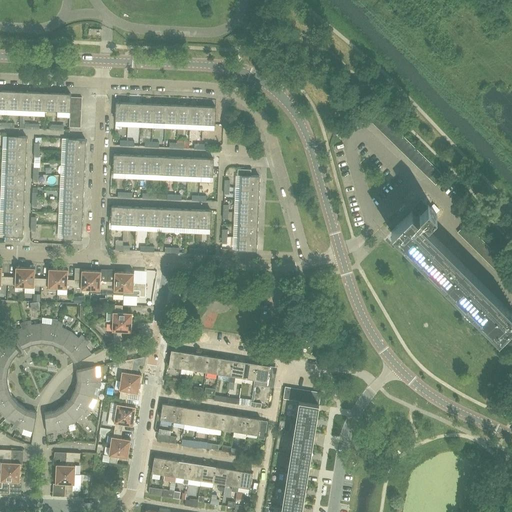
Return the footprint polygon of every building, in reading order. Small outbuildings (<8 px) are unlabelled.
[(0,90),(0,107),(8,108),(9,91),(0,90)] [(9,91),(8,108),(13,108),(21,109),(21,91),(9,91)] [(21,91),(21,109),(33,109),(34,92),(21,91)] [(34,92),(33,109),(45,110),(46,93),(34,92)] [(46,93),(45,110),(58,110),(59,93),(46,93)] [(59,93),(58,110),(70,111),(70,109),(70,103),(71,97),(71,94),(59,93)] [(116,120),(128,120),(129,103),(116,102),(116,120)] [(128,120),(141,121),(141,103),(129,103),(128,120)] [(141,121),(153,121),(154,104),(141,103),(141,121)] [(153,121),(165,122),(166,104),(154,104),(153,121)] [(165,122),(177,122),(178,105),(166,104),(165,122)] [(177,122),(190,123),(190,105),(178,105),(177,122)] [(190,123),(202,123),(203,106),(190,105),(190,123)] [(215,124),(216,107),(203,106),(202,123),(215,124)] [(366,117),(367,117),(370,120),(378,112),(374,108),(366,117)] [(382,115),(378,112),(370,120),(374,124),(382,115)] [(386,119),(382,115),(374,124),(378,128),(386,119)] [(390,123),(386,119),(378,128),(382,132),(390,123)] [(394,127),(390,123),(382,132),(386,135),(394,127)] [(397,131),(394,127),(386,135),(389,139),(397,131)] [(401,134),(397,131),(389,139),(393,143),(401,134)] [(405,138),(401,134),(393,143),(397,147),(405,138)] [(9,136),(9,149),(26,149),(26,137),(9,136)] [(85,139),(68,138),(68,151),(85,152),(85,139)] [(409,142),(405,138),(397,147),(401,150),(409,142)] [(413,146),(409,142),(401,150),(405,154),(413,146)] [(405,154),(409,158),(417,149),(413,146),(405,154)] [(9,149),(8,161),(25,162),(26,149),(9,149)] [(421,153),(417,149),(409,158),(413,161),(421,153)] [(68,151),(67,163),(84,164),(85,152),(68,151)] [(413,161),(417,165),(425,157),(421,153),(413,161)] [(114,154),(113,171),(126,172),(127,155),(114,154)] [(126,172),(138,172),(139,155),(127,155),(126,172)] [(138,172),(151,173),(151,156),(139,155),(138,172)] [(151,173),(163,173),(164,156),(151,156),(151,173)] [(163,173),(175,174),(176,157),(164,156),(163,173)] [(175,174),(187,174),(188,157),(176,157),(175,174)] [(187,174),(200,175),(201,158),(188,157),(187,174)] [(428,161),(425,157),(417,165),(421,169),(428,161)] [(213,175),(213,158),(201,158),(200,175),(213,175)] [(8,161),(8,173),(25,174),(25,162),(8,161)] [(432,164),(428,161),(421,169),(424,173),(432,164)] [(67,163),(67,176),(84,176),(84,164),(67,163)] [(437,169),(432,164),(424,173),(429,177),(437,169)] [(444,176),(437,169),(429,177),(436,184),(444,176)] [(8,173),(7,186),(24,186),(25,174),(8,173)] [(259,175),(251,175),(242,175),(241,188),(259,188),(259,175)] [(67,176),(66,188),(83,189),(84,176),(67,176)] [(7,186),(7,198),(24,199),(24,186),(7,186)] [(66,188),(66,200),(83,201),(83,189),(66,188)] [(241,188),(241,200),(258,201),(259,188),(241,188)] [(7,198),(6,210),(23,211),(24,199),(7,198)] [(66,200),(65,212),(82,213),(83,201),(66,200)] [(241,200),(240,212),(258,213),(258,201),(241,200)] [(412,212),(392,232),(498,338),(511,323),(511,311),(425,225),(437,213),(428,205),(417,217),(412,212)] [(111,223),(124,223),(125,206),(112,206),(111,223)] [(124,223),(136,224),(137,207),(125,206),(124,223)] [(136,224),(148,224),(149,207),(137,207),(136,224)] [(148,224),(161,225),(161,208),(149,207),(148,224)] [(161,225),(173,225),(174,208),(161,208),(161,225)] [(173,225),(185,226),(186,209),(174,208),(173,225)] [(185,226),(197,226),(198,210),(186,209),(185,226)] [(6,210),(6,222),(23,223),(23,211),(6,210)] [(210,227),(211,210),(198,210),(197,226),(210,227)] [(65,212),(65,225),(82,225),(82,213),(65,212)] [(240,212),(240,224),(257,225),(258,213),(240,212)] [(464,221),(466,223),(469,226),(473,223),(468,218),(464,221)] [(5,235),(22,236),(23,223),(6,222),(5,235)] [(457,232),(459,233),(462,236),(470,227),(469,226),(466,223),(457,232)] [(240,224),(239,237),(257,237),(257,225),(240,224)] [(64,238),(67,238),(81,238),(82,225),(65,225),(64,238)] [(462,236),(465,240),(474,231),(470,227),(462,236)] [(478,235),(474,231),(465,240),(469,243),(478,235)] [(482,239),(478,235),(469,243),(473,247),(482,239)] [(239,250),(256,250),(257,237),(239,237),(239,250)] [(485,243),(482,239),(473,247),(477,251),(485,243)] [(489,247),(485,243),(477,251),(481,255),(489,247)] [(493,250),(489,247),(481,255),(485,259),(493,250)] [(485,259),(488,262),(497,254),(493,250),(485,259)] [(488,262),(492,266),(501,258),(497,254),(488,262)] [(504,262),(501,258),(492,266),(496,270),(504,262)] [(508,266),(504,262),(496,270),(500,274),(508,266)] [(0,265),(0,284),(1,285),(1,283),(9,283),(9,276),(2,276),(2,266),(0,265)] [(511,269),(508,266),(500,274),(504,278),(511,269)] [(9,276),(9,283),(15,284),(15,286),(25,286),(26,267),(16,267),(16,276),(9,276)] [(26,267),(25,286),(34,286),(34,285),(41,285),(42,278),(35,277),(35,267),(26,267)] [(42,278),(41,285),(48,285),(48,287),(58,288),(59,269),(49,268),(48,278),(42,278)] [(59,269),(58,288),(67,288),(67,286),(74,287),(74,279),(67,279),(68,269),(59,269)] [(74,279),(74,287),(81,287),(81,289),(91,289),(92,270),(82,270),(81,280),(74,279)] [(92,270),(91,289),(100,290),(100,293),(107,294),(107,288),(108,281),(101,280),(101,271),(92,270)] [(107,288),(107,294),(124,295),(124,272),(115,271),(115,280),(115,281),(108,281),(107,288)] [(124,272),(124,295),(140,295),(145,296),(146,282),(134,282),(134,280),(134,272),(124,272)] [(107,312),(106,321),(113,321),(132,322),(132,312),(122,312),(122,305),(115,305),(115,311),(113,311),(108,311),(107,312)] [(32,344),(36,343),(42,342),(41,323),(32,324),(31,320),(25,321),(32,344)] [(42,342),(49,343),(52,344),(58,321),(52,320),(52,324),(41,323),(42,342)] [(23,348),(30,345),(32,344),(25,321),(20,324),(22,328),(13,332),(23,348)] [(52,344),(55,345),(61,348),(71,331),(62,327),(63,323),(58,321),(52,344)] [(113,321),(112,331),(114,331),(113,343),(123,338),(121,334),(121,331),(131,331),(132,322),(113,321)] [(61,348),(68,354),(86,338),(81,334),(79,338),(71,331),(61,348)] [(19,350),(7,336),(0,343),(0,349),(13,358),(19,350)] [(68,354),(74,362),(91,353),(85,345),(89,343),(86,338),(68,354)] [(0,364),(9,367),(13,358),(0,349),(0,364)] [(169,365),(177,367),(176,371),(181,371),(181,367),(184,352),(171,350),(169,365)] [(181,367),(193,369),(195,354),(184,352),(181,367)] [(193,369),(206,371),(208,356),(195,354),(193,369)] [(206,371),(218,373),(220,358),(208,356),(206,371)] [(134,363),(133,358),(119,361),(120,367),(124,368),(124,371),(122,370),(121,380),(140,383),(141,374),(137,373),(139,364),(134,363)] [(218,373),(230,375),(232,360),(220,358),(218,373)] [(230,375),(228,388),(234,389),(234,383),(241,384),(242,377),(245,362),(232,360),(230,375)] [(242,377),(254,379),(257,364),(245,362),(242,377)] [(0,376),(7,377),(8,374),(9,367),(0,364),(0,376)] [(270,366),(257,364),(254,379),(254,384),(274,387),(276,375),(268,373),(270,366)] [(77,370),(77,377),(77,380),(101,382),(100,376),(96,376),(95,366),(77,370)] [(0,388),(9,387),(7,377),(0,376),(0,388)] [(166,380),(165,386),(165,387),(178,389),(180,379),(174,378),(173,381),(166,380)] [(77,380),(76,383),(75,390),(93,396),(95,387),(99,387),(101,382),(77,380)] [(119,389),(121,390),(120,397),(127,398),(128,391),(138,392),(140,383),(121,380),(119,389)] [(205,393),(215,394),(216,385),(211,384),(210,388),(206,387),(205,393)] [(292,387),(285,386),(283,398),(289,399),(292,387)] [(0,403),(13,396),(12,393),(9,387),(0,388),(0,403)] [(75,390),(72,395),(70,398),(89,412),(92,407),(88,405),(93,396),(75,390)] [(321,392),(315,391),(313,403),(319,404),(321,392)] [(19,403),(14,397),(13,396),(0,403),(0,410),(6,417),(19,403)] [(117,403),(115,413),(134,416),(136,406),(126,405),(127,398),(120,397),(119,403),(117,403)] [(70,398),(68,400),(63,405),(75,421),(82,414),(85,417),(89,412),(70,398)] [(313,439),(314,433),(319,404),(313,403),(307,402),(301,401),(299,401),(293,436),(313,439)] [(27,409),(24,407),(19,403),(6,417),(14,423),(12,427),(17,430),(27,409)] [(160,419),(173,421),(175,405),(163,403),(160,419)] [(63,405),(57,409),(55,410),(63,432),(68,429),(66,425),(75,421),(63,405)] [(173,421),(185,423),(188,407),(175,405),(173,421)] [(185,423),(197,425),(200,409),(188,407),(185,423)] [(37,412),(30,409),(27,409),(17,430),(22,432),(24,428),(33,431),(37,412)] [(197,425),(209,427),(212,411),(200,409),(197,425)] [(55,410),(45,412),(46,432),(56,429),(57,434),(63,432),(55,410)] [(209,427),(222,429),(224,413),(212,411),(209,427)] [(114,422),(115,422),(114,429),(122,431),(123,424),(133,425),(134,416),(115,413),(114,422)] [(222,429),(234,430),(236,415),(224,413),(222,429)] [(234,430),(246,432),(248,417),(236,415),(234,430)] [(261,419),(248,417),(246,432),(259,435),(258,438),(264,439),(268,421),(261,420),(261,419)] [(112,436),(110,445),(129,448),(131,439),(121,437),(122,431),(114,429),(114,436),(112,436)] [(158,433),(157,440),(170,442),(171,435),(158,433)] [(308,474),(309,469),(313,439),(293,436),(288,471),(308,474)] [(109,462),(116,463),(118,456),(128,458),(129,448),(110,445),(108,455),(110,455),(109,462)] [(11,449),(0,448),(0,460),(1,461),(1,471),(20,472),(21,462),(11,461),(11,449)] [(67,452),(66,464),(56,464),(56,474),(75,474),(75,465),(74,464),(74,458),(80,458),(80,452),(67,452)] [(154,456),(152,472),(164,474),(167,458),(154,456)] [(164,474),(177,476),(179,460),(167,458),(164,474)] [(188,484),(189,478),(191,462),(179,460),(177,476),(184,477),(183,483),(188,484)] [(189,478),(201,480),(203,464),(191,462),(189,478)] [(201,480),(213,482),(216,466),(203,464),(201,480)] [(213,482),(225,484),(228,468),(216,466),(213,482)] [(237,491),(238,486),(237,486),(240,470),(228,468),(225,484),(232,485),(231,491),(237,491)] [(238,486),(250,488),(252,472),(240,470),(237,486),(238,486)] [(0,492),(9,493),(10,481),(20,481),(20,472),(1,471),(1,480),(0,480),(0,492)] [(302,510),(305,495),(308,474),(288,471),(282,506),(302,510)] [(65,483),(65,496),(78,496),(78,491),(73,490),(73,484),(74,484),(75,474),(56,474),(55,483),(65,483)] [(150,487),(149,494),(161,496),(162,489),(150,487)] [(161,496),(173,497),(174,491),(162,489),(161,496)] [(219,505),(220,499),(216,498),(217,495),(212,494),(210,503),(219,505)]
